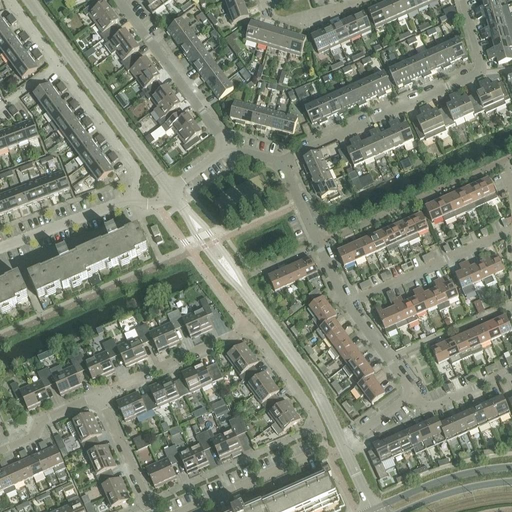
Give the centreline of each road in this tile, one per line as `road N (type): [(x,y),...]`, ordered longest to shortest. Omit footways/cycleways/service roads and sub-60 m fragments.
road 1 (residential): [(100,396),(251,329),(311,408),(321,450),(183,511)]
road 2 (residential): [(462,0),(482,70),(278,163)]
road 3 (residential): [(133,199),(133,166),(9,0)]
road 4 (unclassified): [(170,191),(29,0)]
road 5 (residential): [(226,148),(117,0)]
road 6 (residential): [(345,303),(511,229)]
road 7 (residential): [(341,445),(259,311)]
road 8 (residential): [(259,311),(205,227),(170,191)]
road 9 (residential): [(170,191),(203,247),(259,311)]
road 10 (tertiary): [(511,467),(440,481),(372,510)]
road 11 (residential): [(0,246),(133,199)]
road 12 (residential): [(151,511),(100,396)]
